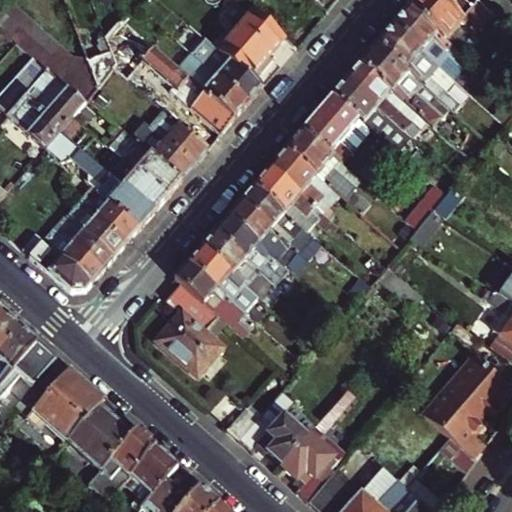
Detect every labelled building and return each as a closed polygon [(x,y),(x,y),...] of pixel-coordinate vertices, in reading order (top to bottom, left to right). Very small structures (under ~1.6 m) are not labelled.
[(0,0),(0,27),(17,8),(7,0),(0,0)] [(463,0),(419,0),(409,12),(458,54),(489,16),(477,5),(474,9),(463,0)] [(0,27),(0,30),(8,38),(27,17),(17,8),(0,27)] [(241,32),(220,55),(250,82),(285,41),(251,11),(237,28),(241,32)] [(458,54),(409,12),(393,30),(455,84),(471,65),(458,54)] [(27,17),(8,38),(18,46),(36,25),(27,17)] [(205,97),(121,24),(106,37),(111,52),(117,66),(113,71),(127,83),(143,64),(173,89),(169,93),(221,138),(235,122),(205,97)] [(18,46),(27,54),(45,33),(36,25),(18,46)] [(455,84),(393,30),(378,48),(425,89),(456,116),(463,108),(446,94),(455,84)] [(36,62),(54,41),(45,33),(27,54),(35,62),(36,62)] [(63,49),(54,41),(36,62),(45,71),(63,49)] [(203,66),(249,106),(261,91),(250,82),(220,55),(203,41),(191,56),(203,66)] [(425,89),(378,48),(361,67),(422,119),(441,135),(450,124),(418,97),(425,89)] [(63,49),(45,71),(49,74),(61,85),(73,58),(63,49)] [(117,66),(111,52),(87,64),(98,90),(113,71),(117,66)] [(85,106),(98,90),(87,64),(86,61),(73,58),(61,85),(73,95),(85,106)] [(0,101),(0,109),(9,118),(49,74),(45,71),(36,62),(35,62),(0,101)] [(235,122),(249,106),(203,66),(198,71),(203,76),(200,79),(212,89),(205,97),(235,122)] [(422,119),(361,67),(348,83),(406,134),(416,142),(424,134),(416,127),(422,119)] [(41,108),(61,85),(49,74),(9,118),(46,151),(61,134),(73,119),(85,106),(73,95),(53,119),(41,108)] [(348,83),(334,98),(361,121),(393,149),(406,134),(348,83)] [(304,134),(331,157),(334,153),(340,158),(344,153),(338,148),(361,121),(334,98),(304,134)] [(164,143),(152,157),(182,183),(208,152),(163,114),(150,130),(164,143)] [(81,125),(73,119),(61,134),(68,140),(81,125)] [(182,183),(152,157),(124,133),(109,150),(135,172),(167,200),(182,183)] [(304,134),(288,153),(339,197),(364,219),(372,208),(362,199),(357,198),(354,196),(357,192),(335,173),(341,166),(331,157),(304,134)] [(154,215),(167,200),(135,172),(109,150),(97,165),(126,190),(154,215)] [(119,212),(141,231),(154,215),(126,190),(97,165),(81,152),(68,168),(92,188),(97,193),(106,201),(119,212)] [(288,153),(272,170),(336,225),(342,218),(330,208),(339,197),(288,153)] [(336,225),(272,170),(255,190),(307,234),(317,224),(328,234),(336,225)] [(0,188),(0,206),(9,196),(0,188)] [(128,246),(141,231),(119,212),(106,201),(99,209),(89,201),(97,193),(92,188),(79,204),(104,226),(128,246)] [(307,234),(255,190),(242,206),(298,255),(312,239),(307,234)] [(79,204),(66,219),(114,261),(128,246),(104,226),(79,204)] [(298,255),(242,206),(229,220),(276,262),(279,258),(311,286),(321,275),(298,255)] [(78,253),(103,274),(114,261),(66,219),(54,232),(78,253)] [(276,262),(229,220),(216,236),(269,282),(276,274),(291,288),(298,281),(276,262)] [(92,287),(103,274),(78,253),(54,232),(43,245),(70,269),(92,287)] [(216,236),(203,251),(260,300),(273,312),(279,306),(265,294),(272,285),(269,282),(216,236)] [(85,295),(92,287),(70,269),(43,245),(31,260),(72,296),(85,295)] [(203,251),(190,266),(242,312),(246,316),(260,300),(203,251)] [(242,312),(190,266),(176,282),(182,287),(225,325),(239,337),(246,328),(236,319),(242,312)] [(497,292),(511,302),(511,282),(510,285),(505,281),(497,292)] [(212,340),(225,325),(182,287),(169,302),(188,319),(162,348),(204,385),(229,356),(212,340)] [(510,367),(511,367),(511,302),(497,292),(489,302),(508,315),(510,324),(511,325),(511,327),(494,353),(510,367)] [(0,356),(23,331),(7,317),(0,325),(0,356)] [(0,387),(38,345),(23,331),(0,356),(0,387)] [(28,420),(70,373),(58,362),(16,409),(28,420)] [(474,362),(466,371),(468,372),(490,392),(505,404),(511,396),(489,376),(491,374),(486,370),(485,372),(474,362)] [(474,439),(505,404),(490,392),(470,420),(448,402),(468,372),(466,371),(424,418),(452,444),(453,443),(464,454),(474,462),(485,450),(474,439)] [(470,420),(490,392),(468,372),(448,402),(470,420)] [(45,424),(67,443),(104,403),(70,373),(28,420),(40,431),(45,424)] [(282,469),(339,401),(331,394),(319,409),(304,396),(284,419),(271,408),(261,420),(241,445),(253,456),(259,449),(282,469)] [(349,409),(339,401),(282,469),(303,487),(297,495),(309,505),(330,481),(328,479),(347,456),(324,437),(349,409)] [(115,457),(137,433),(104,403),(67,443),(101,473),(115,457)] [(248,409),(228,433),(241,445),(261,420),(248,409)] [(156,449),(137,433),(115,457),(101,473),(89,486),(99,494),(119,471),(129,479),(130,478),(156,449)] [(452,444),(442,454),(454,465),(464,454),(453,443),(452,444)] [(171,477),(178,469),(156,449),(130,478),(144,490),(138,496),(136,501),(131,507),(137,511),(138,511),(141,510),(165,483),(171,477)] [(464,454),(454,465),(467,477),(476,464),(474,462),(464,454)] [(382,467),(342,511),(384,511),(390,505),(395,509),(401,502),(397,498),(400,494),(404,498),(410,492),(409,491),(382,467)] [(175,493),(181,486),(171,477),(165,483),(175,493)] [(143,511),(179,511),(200,488),(188,478),(181,486),(175,493),(165,483),(141,510),(143,511)] [(213,511),(219,505),(200,488),(179,511),(213,511)] [(418,503),(420,501),(410,492),(404,498),(415,507),(418,503)] [(410,511),(429,511),(418,503),(415,507),(410,511)]
